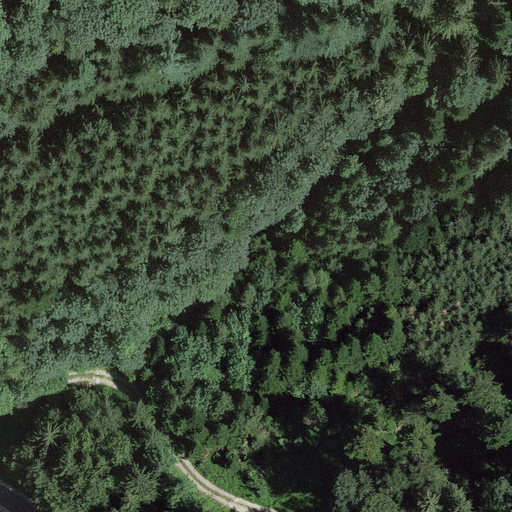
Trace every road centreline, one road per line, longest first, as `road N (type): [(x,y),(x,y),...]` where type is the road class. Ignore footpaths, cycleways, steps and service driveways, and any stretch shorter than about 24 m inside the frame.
road 1 (track): [(0,115),(341,19),(459,20),(511,54)]
road 2 (track): [(271,511),(227,501),(203,485),(159,422),(117,381),(0,404)]
